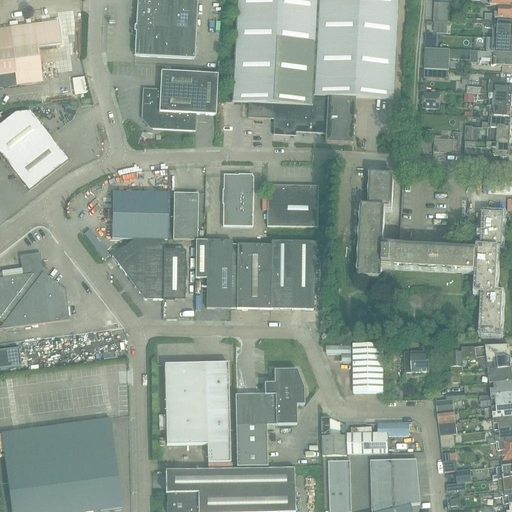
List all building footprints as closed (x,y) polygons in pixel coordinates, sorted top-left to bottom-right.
[(236,0),(231,103),(234,103),(245,103),(248,104),(248,108),(248,119),(263,120),(274,120),(273,136),(289,137),(294,137),(295,137),(295,135),(295,133),(325,134),(325,136),(325,143),(352,144),(354,118),(355,99),(393,101),(398,0),(236,0)] [(450,4),(434,4),(433,23),(449,23),(450,4)] [(197,8),(137,5),(136,23),(135,23),(135,27),(134,27),(135,27),(134,32),(134,33),(134,36),(135,36),(134,57),(194,60),(197,8)] [(511,7),(494,7),(494,14),(495,14),(495,19),(511,20),(511,7)] [(511,22),(495,21),(491,21),(486,20),(486,29),(493,29),(493,39),(511,39),(511,22)] [(60,45),(58,32),(57,22),(10,28),(0,29),(0,88),(42,83),(37,48),(60,45)] [(479,48),(479,53),(511,54),(511,39),(493,39),(490,38),(489,48),(479,48)] [(425,54),(424,71),(448,72),(449,60),(449,51),(448,51),(445,51),(423,50),(422,54),(425,54)] [(464,52),(449,51),(449,60),(471,61),(476,62),(477,58),(480,58),(489,59),(489,57),(492,57),(491,67),(511,67),(511,54),(479,53),(464,52)] [(448,72),(424,71),(424,80),(448,81),(448,72)] [(149,125),(153,130),(195,132),(196,115),(215,116),(218,75),(161,72),(160,90),(143,89),(141,117),(145,121),(144,123),(147,127),(149,125)] [(87,85),(92,84),(90,73),(84,75),(87,85)] [(481,95),(489,96),(511,97),(511,95),(511,87),(501,87),(501,83),(491,82),(491,83),(482,83),(481,95)] [(91,95),(86,108),(92,110),(96,96),(91,95)] [(423,110),(439,111),(440,96),(423,95),(423,110)] [(493,101),(493,107),(511,108),(511,97),(489,96),(489,101),(493,101)] [(43,104),(47,113),(56,109),(52,100),(43,104)] [(78,103),(68,106),(72,115),(81,112),(78,103)] [(493,107),(492,118),(511,119),(511,118),(511,108),(493,107)] [(0,125),(0,155),(29,192),(68,161),(30,112),(15,114),(0,125)] [(472,123),(472,128),(472,129),(478,129),(491,130),(510,131),(510,127),(511,127),(511,126),(511,119),(492,118),(489,118),(489,124),(482,124),(472,123)] [(491,130),(490,145),(509,146),(510,141),(510,136),(510,131),(491,130)] [(454,142),(453,154),(460,154),(461,134),(453,134),(453,142),(454,142)] [(471,144),(465,144),(465,155),(476,155),(477,150),(493,150),(493,157),(510,158),(510,157),(511,155),(511,151),(511,150),(509,150),(509,146),(490,145),(478,144),(471,144)] [(428,270),(429,251),(381,248),(383,210),(390,210),(391,176),(372,175),(370,208),(363,208),(360,278),(379,279),(379,268),(382,268),(428,270)] [(223,228),(252,228),(253,178),(239,178),(239,176),(224,176),(223,228)] [(267,227),(317,228),(318,187),(267,186),(267,227)] [(112,240),(167,241),(168,194),(113,193),(112,211),(107,211),(107,222),(112,222),(112,240)] [(173,241),(197,241),(198,194),(174,194),(173,241)] [(479,247),(478,254),(429,251),(428,270),(477,273),(476,293),(483,294),(481,336),(500,337),(503,294),(496,293),(498,249),(502,249),(504,215),(485,214),(483,247),(479,247)] [(41,228),(42,235),(55,232),(53,225),(41,228)] [(112,258),(145,301),(185,301),(185,251),(164,251),(164,241),(134,241),(112,258)] [(195,279),(206,279),(206,309),(231,310),(231,308),(231,299),(231,267),(231,246),(231,242),(196,241),(195,279)] [(271,242),(271,246),(271,310),(313,311),(316,243),(271,242)] [(237,267),(236,299),(231,299),(231,308),(236,308),(236,310),(271,310),(271,246),(231,246),(231,267),(237,267)] [(0,321),(5,325),(1,330),(69,321),(65,291),(43,274),(40,254),(20,256),(21,266),(1,269),(3,279),(0,279),(0,321)] [(97,303),(106,299),(100,285),(91,289),(97,303)] [(383,394),(383,345),(353,345),(353,395),(383,394)] [(474,360),(486,359),(486,358),(493,358),(493,360),(510,358),(509,347),(461,348),(462,352),(462,360),(474,359),(474,360)] [(18,349),(0,351),(0,369),(21,367),(18,349)] [(462,352),(450,353),(451,369),(452,368),(462,368),(462,360),(462,352)] [(429,374),(429,364),(429,353),(403,354),(403,374),(429,374)] [(486,358),(488,370),(497,370),(497,371),(511,369),(511,365),(511,364),(511,363),(511,360),(510,359),(510,358),(493,360),(493,358),(486,358)] [(228,364),(205,365),(164,366),(166,446),(207,446),(207,464),(230,464),(228,364)] [(463,374),(462,368),(452,368),(453,373),(451,376),(451,384),(460,384),(460,374),(463,374)] [(489,377),(490,385),(493,384),(493,383),(511,381),(511,375),(511,374),(511,369),(497,371),(497,370),(488,370),(487,370),(488,377),(489,377)] [(235,396),(236,468),(267,467),(266,426),(296,426),(296,405),(303,405),(303,389),(296,372),(275,373),(275,385),(265,385),(265,396),(235,396)] [(490,391),(491,397),(511,394),(511,381),(493,383),(493,384),(494,391),(490,391)] [(480,410),(492,408),(511,406),(511,394),(491,397),(479,398),(480,410)] [(446,401),(436,403),(437,414),(454,412),(453,401),(446,401)] [(511,406),(492,408),(493,420),(511,417),(511,406)] [(438,415),(439,426),(455,424),(454,413),(438,415)] [(498,424),(499,431),(511,429),(511,417),(493,420),(494,425),(498,424)] [(457,435),(455,424),(439,426),(440,437),(454,436),(457,435)] [(348,436),(348,456),(389,456),(388,439),(409,439),(409,425),(379,425),(379,435),(348,436)] [(488,445),(496,444),(511,441),(511,429),(499,431),(500,438),(496,438),(496,439),(487,440),(488,445)] [(454,436),(440,437),(441,449),(455,447),(454,436)] [(322,437),(322,457),(346,457),(346,437),(322,437)] [(511,441),(496,444),(498,457),(502,456),(503,462),(511,461),(511,441)] [(442,456),(444,472),(444,474),(455,472),(457,472),(456,462),(451,463),(450,455),(442,456)] [(386,511),(393,511),(410,506),(420,505),(416,461),(415,461),(392,461),(392,468),(391,468),(391,465),(388,465),(388,461),(371,462),(371,511),(386,511)] [(351,511),(350,462),(329,463),(329,511),(351,511)] [(493,481),(503,480),(511,479),(511,466),(502,468),(496,468),(497,476),(492,477),(493,481)] [(294,511),(294,469),(165,472),(165,495),(166,495),(167,505),(166,505),(166,511),(294,511)] [(457,472),(455,472),(457,485),(458,485),(460,485),(471,483),(470,471),(457,472)] [(511,479),(503,480),(505,493),(511,491),(511,479)] [(503,498),(504,506),(511,504),(511,491),(505,493),(493,494),(494,499),(503,498)]
